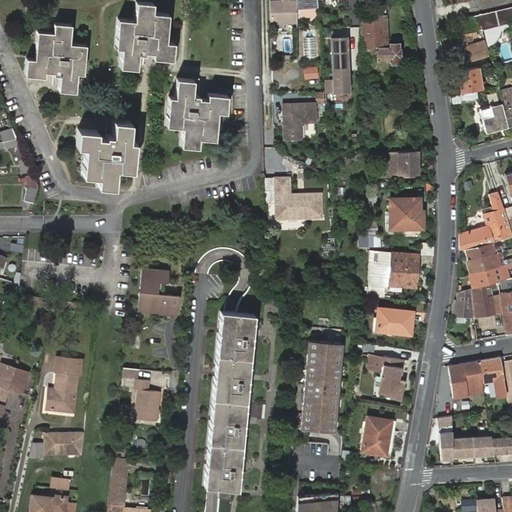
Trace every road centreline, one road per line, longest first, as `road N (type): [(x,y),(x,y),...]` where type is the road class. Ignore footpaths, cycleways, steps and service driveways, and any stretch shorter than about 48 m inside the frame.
road 1 (residential): [(434,354),(446,158)]
road 2 (residential): [(446,158),(422,0)]
road 3 (residential): [(412,477),(434,354)]
